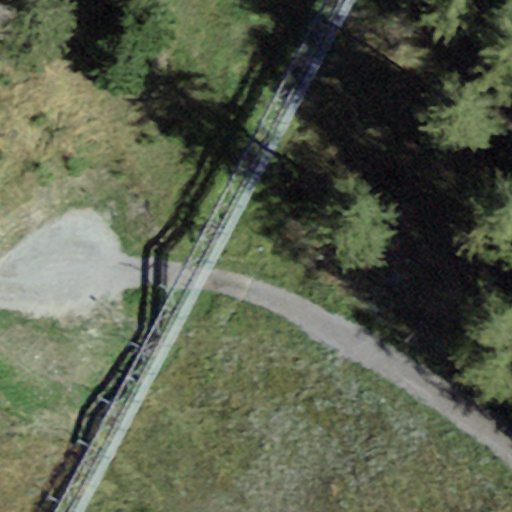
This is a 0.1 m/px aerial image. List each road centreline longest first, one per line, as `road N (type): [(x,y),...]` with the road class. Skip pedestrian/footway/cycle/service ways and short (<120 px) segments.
road 1 (track): [(0,283),(67,271),(162,271),(373,335)]
road 2 (track): [(511,457),(373,335)]
